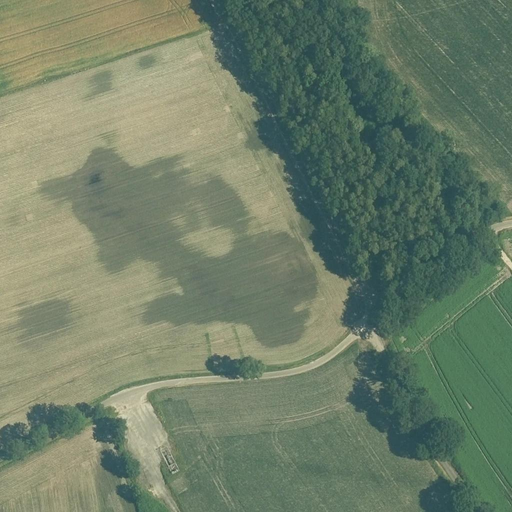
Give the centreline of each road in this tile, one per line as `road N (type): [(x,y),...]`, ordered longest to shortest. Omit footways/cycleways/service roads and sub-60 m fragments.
road 1 (unclassified): [(0,448),(80,403),(155,383),(301,371),(352,337),(372,307)]
road 2 (unclassified): [(213,0),(372,307)]
road 3 (unclassified): [(372,307),(375,344),(393,383),(477,511)]
road 4 (unclassified): [(372,307),(409,294),(487,225),(511,224)]
